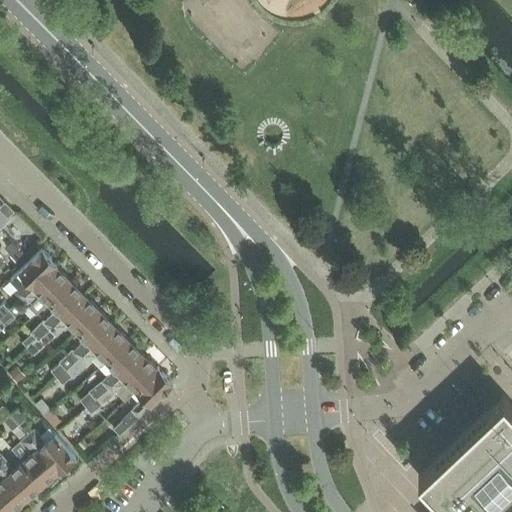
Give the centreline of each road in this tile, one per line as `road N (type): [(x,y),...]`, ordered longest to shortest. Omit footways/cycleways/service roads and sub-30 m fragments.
road 1 (residential): [(208,427),(200,357),(0,153)]
road 2 (tertiary): [(206,192),(16,0)]
road 3 (tertiary): [(314,415),(304,323),(289,277),(257,234),(206,192)]
road 4 (tertiary): [(206,192),(259,283),(275,419)]
road 5 (residential): [(314,415),(404,402),(511,303)]
